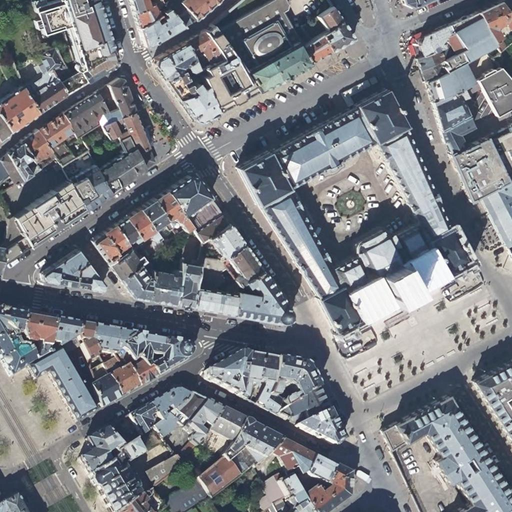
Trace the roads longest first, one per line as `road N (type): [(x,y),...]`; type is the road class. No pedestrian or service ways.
road 1 (residential): [(498,288),(384,49)]
road 2 (residential): [(196,153),(323,350)]
road 3 (residential): [(384,482),(180,376)]
road 4 (residential): [(384,49),(196,153)]
road 5 (residential): [(0,148),(133,63)]
road 6 (residential): [(50,451),(180,376)]
road 7 (residential): [(196,153),(72,236)]
road 8 (residential): [(511,474),(443,369)]
